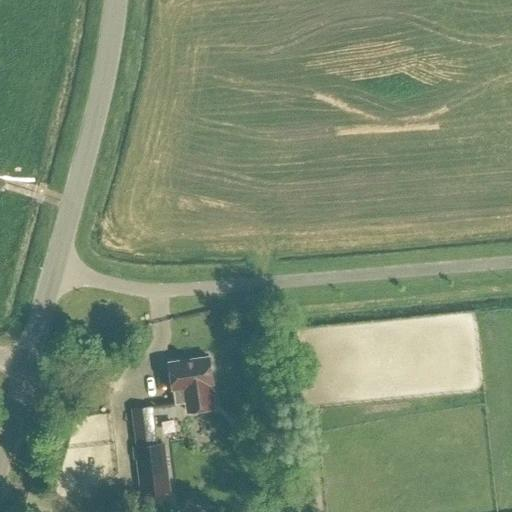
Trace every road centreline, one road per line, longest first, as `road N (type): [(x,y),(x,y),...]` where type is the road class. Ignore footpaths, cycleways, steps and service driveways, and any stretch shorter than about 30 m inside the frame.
road 1 (unclassified): [(50,273),(159,291),(511,263)]
road 2 (tertiary): [(50,273),(113,0)]
road 3 (tertiary): [(0,453),(50,273)]
